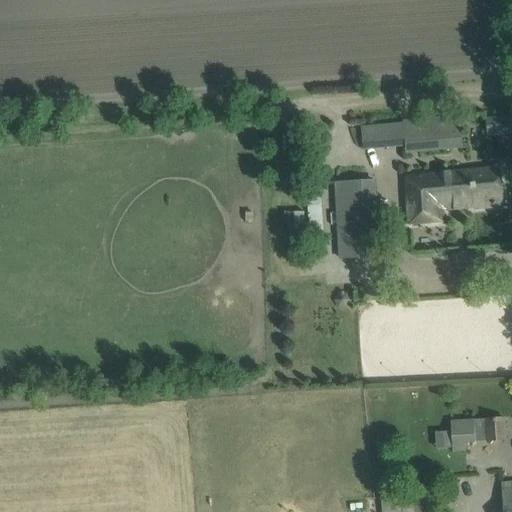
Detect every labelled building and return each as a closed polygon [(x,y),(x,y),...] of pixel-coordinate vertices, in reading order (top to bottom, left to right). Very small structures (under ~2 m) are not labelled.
[(486,116),(466,117),(402,122),(403,153),(459,148),(458,139),(511,134),(511,120),(511,117),(487,119),(486,116)] [(499,168),(479,170),(405,177),(408,225),(444,222),(443,207),(474,204),(475,208),(503,206),(499,168)] [(358,180),(337,181),(341,258),(379,256),(375,178),(357,178),(358,180)] [(288,234),(307,234),(307,211),(287,211),(288,234)] [(506,440),(505,418),(451,421),(453,451),(465,450),(465,442),(506,440)] [(511,511),(511,482),(501,483),(503,511),(511,511)] [(382,511),(422,511),(421,494),(381,498),(382,511)]
